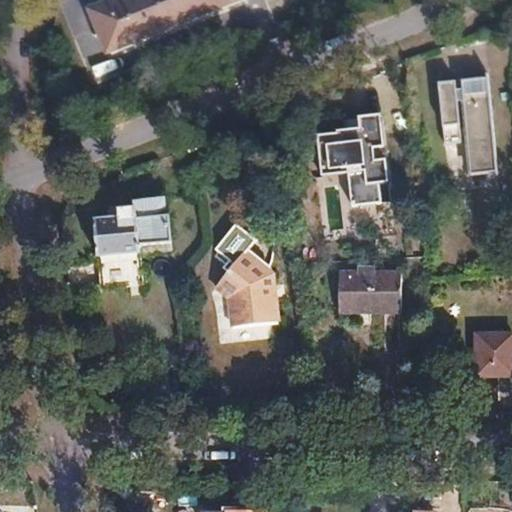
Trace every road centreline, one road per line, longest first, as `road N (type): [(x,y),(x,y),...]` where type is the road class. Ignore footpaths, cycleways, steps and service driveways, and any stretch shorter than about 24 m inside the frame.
road 1 (residential): [(461,0),(21,175)]
road 2 (residential): [(511,448),(59,449)]
road 3 (residential): [(21,175),(50,381)]
road 4 (residential): [(16,0),(21,175)]
